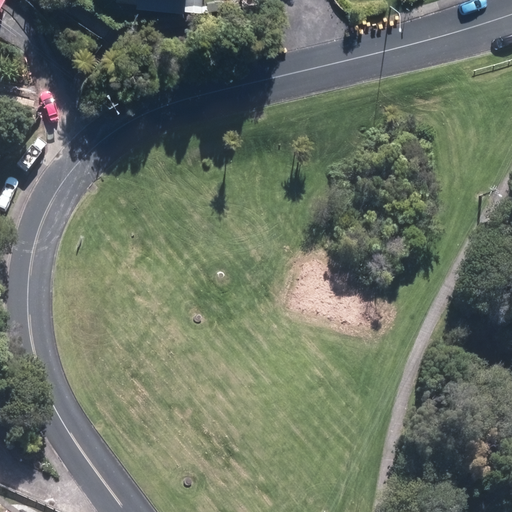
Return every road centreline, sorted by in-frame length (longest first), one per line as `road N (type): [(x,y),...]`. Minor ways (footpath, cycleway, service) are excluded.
road 1 (residential): [(317,68),(146,113),(75,162),(48,208),(27,284),(32,337),(72,437),(128,511)]
road 2 (residential): [(511,13),(317,68)]
